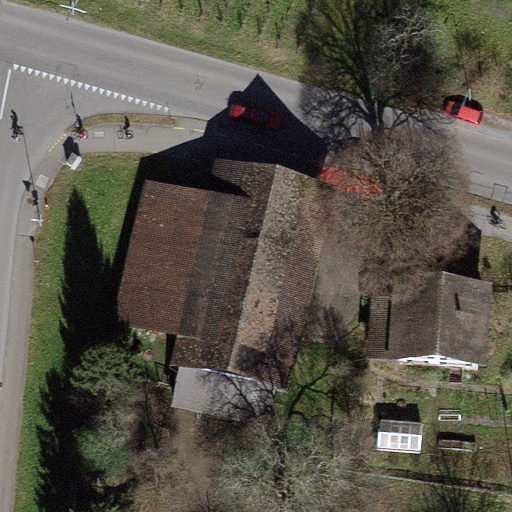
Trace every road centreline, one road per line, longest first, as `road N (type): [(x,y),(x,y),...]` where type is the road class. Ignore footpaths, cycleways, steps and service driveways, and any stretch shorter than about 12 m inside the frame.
road 1 (tertiary): [(18,40),(511,177)]
road 2 (residential): [(18,40),(0,199)]
